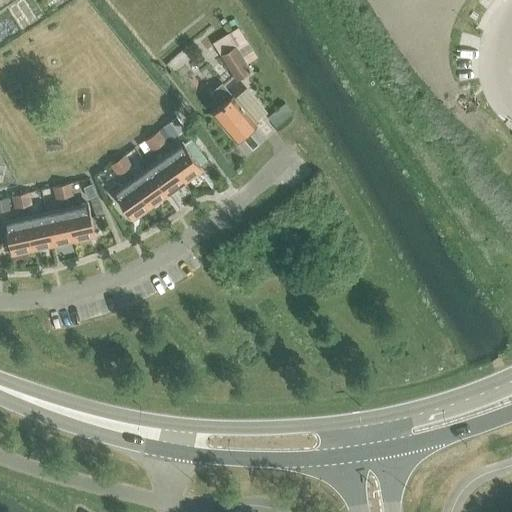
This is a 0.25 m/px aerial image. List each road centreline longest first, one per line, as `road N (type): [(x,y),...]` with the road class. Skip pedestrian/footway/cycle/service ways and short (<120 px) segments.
road 1 (tertiary): [(358,423),(168,432),(0,391)]
road 2 (tertiary): [(0,394),(106,445),(199,460),(343,460)]
road 3 (residential): [(0,305),(61,298),(138,266),(280,162)]
road 4 (tertiary): [(511,379),(478,396),(358,423)]
road 5 (tertiary): [(382,455),(511,412)]
